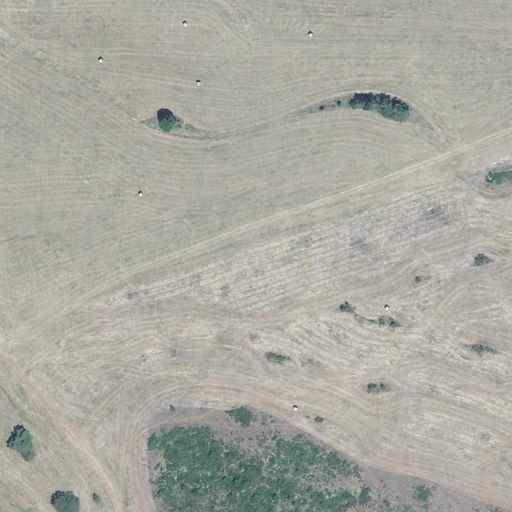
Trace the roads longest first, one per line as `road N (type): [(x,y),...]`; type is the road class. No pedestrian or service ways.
road 1 (track): [(0,320),(223,224),(511,118)]
road 2 (track): [(122,511),(124,459),(146,424),(263,413),(358,458),(511,505)]
road 3 (track): [(0,333),(91,447),(122,511)]
